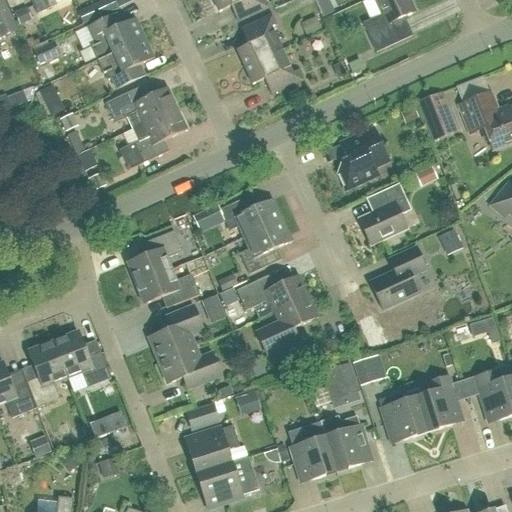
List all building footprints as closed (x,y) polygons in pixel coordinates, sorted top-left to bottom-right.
[(0,0),(0,41),(4,40),(0,31),(0,24),(11,20),(1,0),(0,0)] [(53,0),(29,0),(37,17),(57,7),(53,0)] [(257,0),(211,0),(218,14),(230,9),(237,25),(268,10),(263,0),(262,0),(258,2),(257,0)] [(409,0),(373,0),(381,17),(363,25),(376,54),(413,38),(404,20),(416,14),(409,0)] [(236,52),(244,69),(281,52),(271,30),(276,27),(271,17),(240,31),(247,47),(236,52)] [(91,51),(96,63),(144,41),(135,21),(115,30),(110,20),(87,31),(96,49),(91,51)] [(144,41),(96,63),(102,76),(107,73),(116,91),(139,81),(134,70),(154,61),(144,41)] [(59,56),(53,44),(33,54),(39,66),(59,56)] [(281,52),(244,69),(252,87),(263,81),(271,97),(302,83),(297,73),(292,75),(281,52)] [(142,128),(177,111),(167,90),(143,101),(138,91),(105,107),(114,126),(136,116),(142,128)] [(511,110),(498,116),(490,96),(459,108),(470,136),(484,131),(492,153),(511,145),(511,110)] [(418,107),(433,146),(460,136),(445,97),(418,107)] [(142,128),(148,139),(125,150),(135,170),(168,153),(164,143),(187,132),(177,111),(142,128)] [(78,128),(72,116),(60,121),(66,134),(78,128)] [(387,160),(375,132),(340,148),(345,159),(340,161),(342,165),(340,166),(336,176),(345,194),(378,179),(372,166),(387,160)] [(89,151),(77,157),(84,172),(96,167),(89,151)] [(418,176),(423,189),(440,182),(435,170),(418,176)] [(511,188),(509,186),(491,208),(504,218),(507,214),(511,217),(511,188)] [(410,213),(398,187),(375,198),(381,211),(358,222),(370,249),(406,232),(399,218),(410,213)] [(237,230),(243,241),(281,223),(272,202),(255,209),(251,199),(219,213),(228,234),(237,230)] [(291,245),(281,223),(243,241),(247,252),(238,256),(248,277),(280,263),(275,252),(291,245)] [(127,266),(135,286),(170,272),(166,261),(182,254),(173,234),(147,244),(152,256),(127,266)] [(460,234),(447,238),(453,254),(465,250),(460,234)] [(425,272),(416,251),(388,263),(394,276),(370,287),(381,311),(417,295),(410,279),(425,272)] [(170,272),(135,286),(143,307),(168,297),(173,309),(199,299),(190,277),(175,284),(170,272)] [(267,303),(273,315),(307,299),(298,278),(274,289),(269,278),(236,293),(245,314),(267,303)] [(217,298),(202,304),(207,314),(221,308),(217,298)] [(307,299),(273,315),(278,327),(256,337),(265,358),(298,343),(293,331),(317,320),(307,299)] [(157,363),(194,349),(189,337),(202,331),(193,309),(171,318),(175,329),(148,340),(157,363)] [(52,345),(66,380),(80,375),(86,391),(110,381),(100,355),(87,360),(77,334),(52,345)] [(25,385),(36,411),(59,402),(53,385),(66,380),(52,345),(28,355),(37,380),(25,385)] [(194,349),(157,363),(167,387),(182,381),(186,392),(221,378),(212,356),(198,361),(194,349)] [(386,379),(378,356),(353,365),(361,388),(386,379)] [(0,364),(0,407),(6,405),(12,420),(36,411),(25,385),(13,390),(2,364),(0,364)] [(511,418),(511,379),(501,383),(497,371),(473,379),(488,426),(511,418)] [(427,396),(415,399),(427,435),(462,424),(447,378),(424,385),(427,396)] [(470,386),(463,388),(466,398),(473,395),(470,386)] [(459,400),(466,398),(463,388),(455,391),(459,400)] [(391,447),(427,435),(415,399),(402,404),(399,395),(377,402),(391,447)] [(218,424),(212,405),(184,413),(191,433),(218,424)] [(320,424),(336,475),(371,463),(360,428),(359,428),(355,417),(339,422),(338,418),(320,424)] [(103,420),(87,426),(93,441),(109,435),(103,420)] [(301,486),(336,475),(320,424),(286,435),(291,450),(289,450),(301,486)] [(195,477),(231,465),(227,452),(239,448),(232,429),(220,432),(220,430),(184,441),(195,477)] [(82,464),(70,449),(57,459),(69,474),(82,464)] [(115,460),(99,464),(103,480),(119,475),(115,460)] [(195,477),(207,511),(242,500),(241,498),(258,492),(247,460),(231,465),(195,477)] [(71,511),(72,501),(57,500),(56,511),(71,511)]
